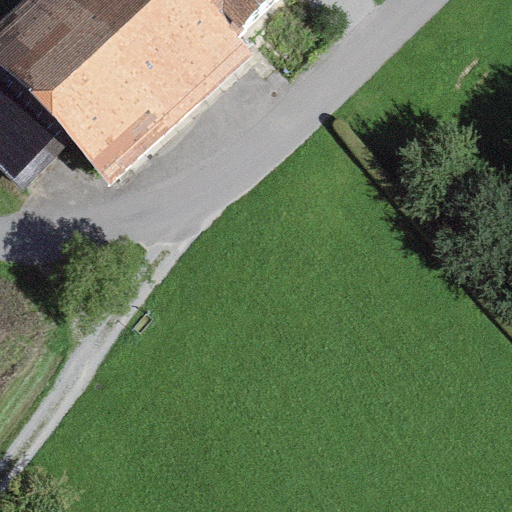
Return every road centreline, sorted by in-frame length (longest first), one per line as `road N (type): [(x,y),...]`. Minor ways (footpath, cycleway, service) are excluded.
road 1 (track): [(188,209),(0,481)]
road 2 (unclassified): [(418,0),(294,124),(188,209)]
road 3 (unclassified): [(0,235),(88,232),(188,209)]
